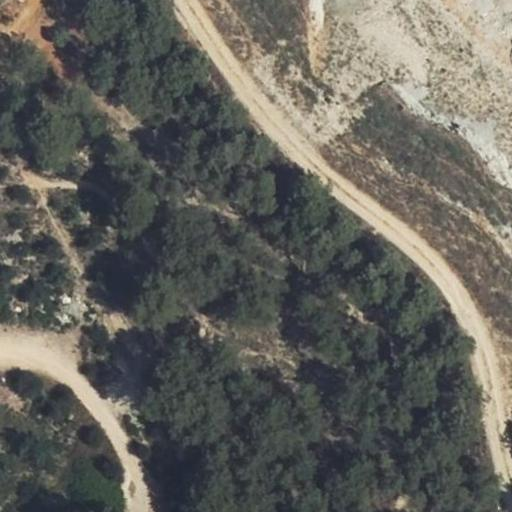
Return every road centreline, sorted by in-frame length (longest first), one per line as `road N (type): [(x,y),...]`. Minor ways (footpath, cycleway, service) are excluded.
road 1 (track): [(437,511),(362,291),(285,229),(19,142)]
road 2 (track): [(150,511),(123,425),(75,375),(0,343)]
